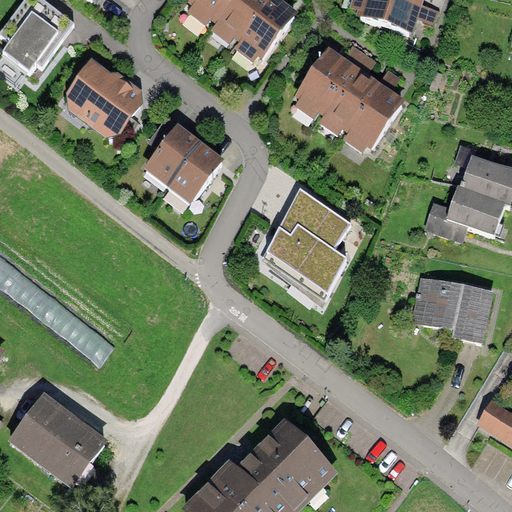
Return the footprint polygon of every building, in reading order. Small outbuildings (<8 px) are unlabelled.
[(76,27),(40,0),(29,0),(0,39),(0,52),(2,55),(0,57),(0,70),(20,86),(26,78),(33,83),(76,27)] [(102,0),(81,0),(95,11),(102,0)] [(235,0),(196,0),(188,12),(212,31),(235,0)] [(274,0),(273,0),(235,0),(212,31),(237,49),(274,0)] [(298,18),(274,0),(237,49),(261,67),(298,18)] [(392,0),(359,0),(353,20),(413,40),(423,10),(392,0)] [(392,0),(423,10),(426,0),(392,0)] [(439,15),(429,11),(425,22),(435,26),(439,15)] [(356,66),(363,56),(351,47),(343,57),(356,66)] [(352,72),(327,53),(293,100),(319,119),(352,72)] [(363,56),(356,66),(368,75),(375,64),(363,56)] [(149,105),(96,64),(65,104),(117,146),(149,105)] [(378,90),(352,72),(319,119),(344,137),(378,90)] [(400,80),(389,73),(382,84),(392,91),(400,80)] [(369,155),(403,107),(378,90),(344,137),(369,155)] [(204,152),(181,131),(147,170),(170,190),(204,152)] [(193,209),(226,170),(204,152),(170,190),(193,209)] [(511,216),(511,172),(475,161),(462,200),(505,214),(511,216)] [(494,244),(505,214),(462,200),(458,198),(453,213),(437,207),(427,234),(465,247),(469,236),(494,244)] [(344,259),(295,226),(280,247),(272,240),(262,261),(323,309),(337,282),(329,276),(344,259)] [(495,296),(420,279),(417,295),(424,297),(417,326),(459,336),(457,346),(483,351),(495,296)] [(107,449),(46,403),(12,449),(73,494),(107,449)] [(511,417),(496,408),(483,431),(511,448),(511,417)] [(238,477),(230,468),(185,511),(302,511),(336,479),(287,429),(238,477)]
